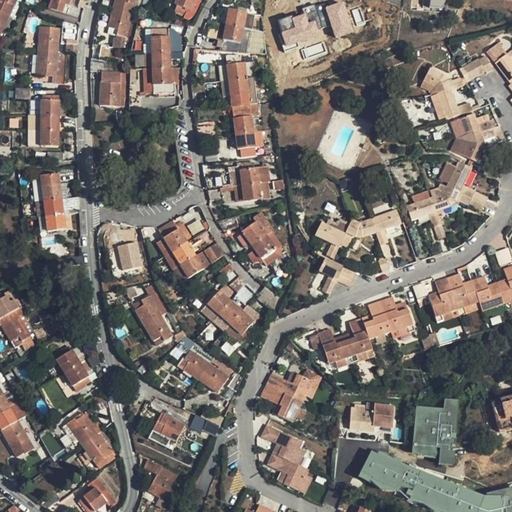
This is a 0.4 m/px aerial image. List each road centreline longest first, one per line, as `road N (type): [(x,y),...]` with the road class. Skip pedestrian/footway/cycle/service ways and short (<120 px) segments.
road 1 (residential): [(341,450),(335,496),(319,509),(291,502),(248,466),(243,403),(275,331),(452,261),(487,239),(511,193)]
road 2 (residential): [(86,211),(156,217),(198,189),(188,54),(216,0)]
road 3 (residential): [(86,211),(85,33),(94,0)]
road 4 (residential): [(108,362),(86,211)]
road 5 (residential): [(127,511),(133,483),(108,362)]
